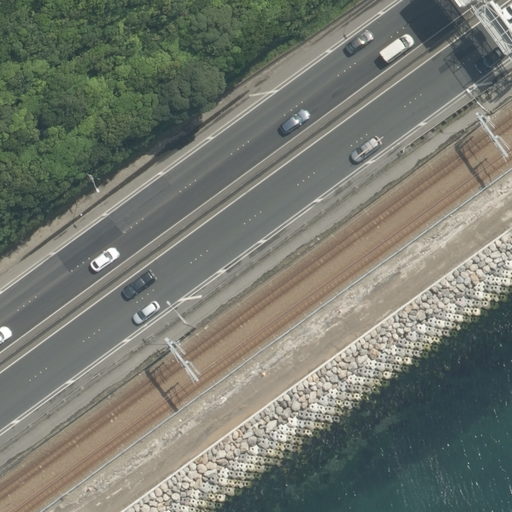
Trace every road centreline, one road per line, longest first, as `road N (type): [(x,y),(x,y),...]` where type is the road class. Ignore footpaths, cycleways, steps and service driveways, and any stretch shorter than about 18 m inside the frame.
road 1 (trunk): [(511,43),(0,424)]
road 2 (trunk): [(0,321),(456,0)]
